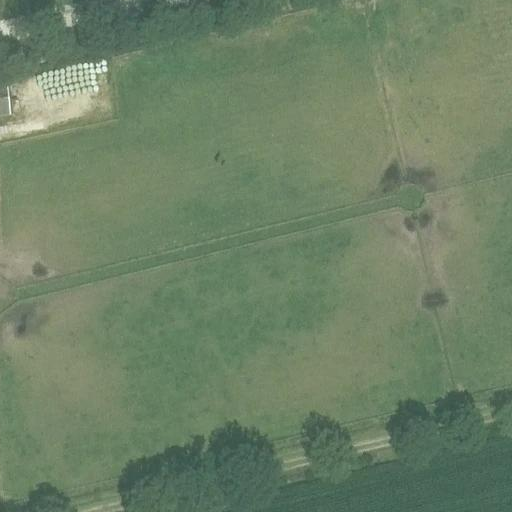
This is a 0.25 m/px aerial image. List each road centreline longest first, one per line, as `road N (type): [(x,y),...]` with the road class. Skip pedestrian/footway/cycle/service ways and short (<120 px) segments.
road 1 (track): [(89,511),(511,412)]
road 2 (unclassified): [(0,37),(170,0)]
